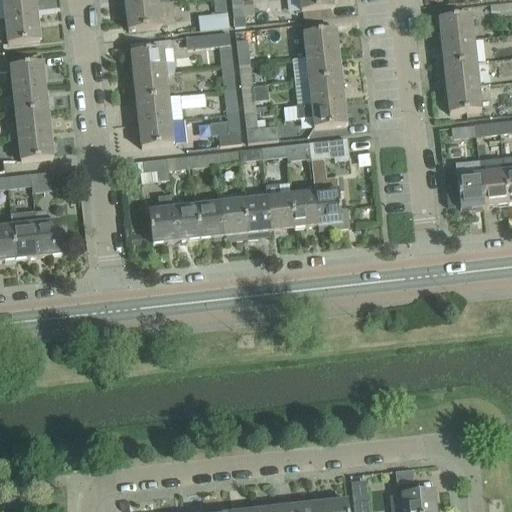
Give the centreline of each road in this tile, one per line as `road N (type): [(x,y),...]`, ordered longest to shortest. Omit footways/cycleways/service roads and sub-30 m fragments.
road 1 (residential): [(459,453),(437,445),(95,490)]
road 2 (secondary): [(114,311),(429,276)]
road 3 (residential): [(114,311),(79,0)]
road 4 (residential): [(429,276),(399,0)]
